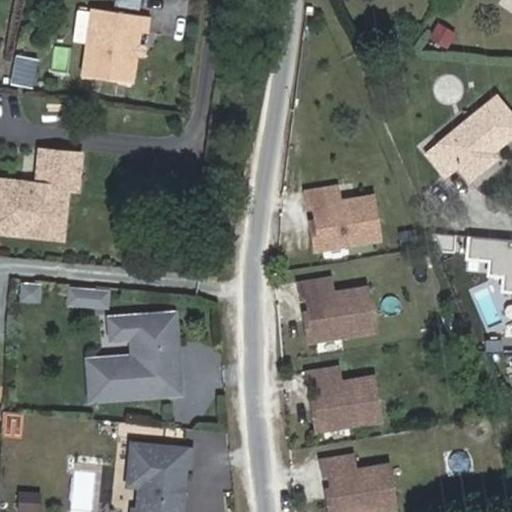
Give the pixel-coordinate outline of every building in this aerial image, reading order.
[(84,42),(88,8),(77,6),(72,41),(84,42)] [(170,17),(107,12),(101,79),(157,84),(160,55),(162,33),(169,33),(170,17)] [(435,22),(427,41),(448,50),(456,31),(435,22)] [(169,33),(162,33),(160,55),(167,56),(169,33)] [(56,45),(53,68),(67,70),(70,47),(56,45)] [(34,66),(32,80),(31,91),(52,93),(54,69),(34,66)] [(511,114),(501,103),(434,160),(452,180),(465,170),(477,182),(500,162),(496,157),(511,143),(511,114)] [(14,237),(56,240),(57,231),(61,228),(70,228),(72,192),(84,192),(86,158),(48,156),(46,177),(35,176),(32,213),(17,211),(14,237)] [(330,191),(299,195),(301,211),(306,211),(309,232),(304,233),(307,254),(372,244),(366,201),(332,206),(330,191)] [(511,237),(468,233),(465,257),(492,260),(490,273),(504,275),(502,291),(511,292),(511,237)] [(11,299),(38,302),(40,284),(13,281),(11,299)] [(296,326),(300,347),(365,336),(357,292),(324,298),(322,283),(290,289),(293,304),(298,303),(301,325),(296,326)] [(107,310),(109,290),(66,286),(65,306),(107,310)] [(90,357),(91,397),(181,393),(180,357),(175,357),(173,313),(133,315),(134,336),(135,356),(90,357)] [(114,337),(134,336),(133,315),(113,316),(114,337)] [(305,417),(309,438),(374,426),(365,382),(332,389),(329,374),(298,380),(301,396),(306,395),(310,416),(305,417)] [(137,511),(180,511),(183,492),(178,491),(179,479),(184,479),(185,466),(190,466),(192,449),(132,444),(130,461),(142,462),(140,486),(137,510),(137,511)] [(128,485),(140,486),(142,462),(130,461),(128,485)] [(322,506),(322,511),(389,511),(381,470),(348,477),(345,462),(314,469),(317,485),(322,484),(327,505),(322,506)] [(40,511),(40,491),(15,490),(15,511),(40,511)]
